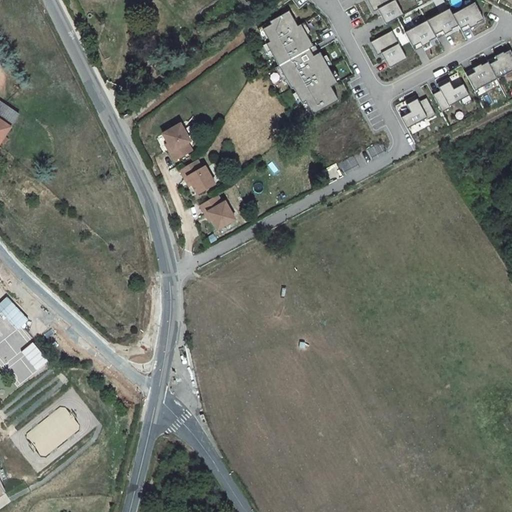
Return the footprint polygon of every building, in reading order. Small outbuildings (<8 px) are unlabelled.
[(386,24),(404,15),(395,0),(367,0),(374,12),(378,9),(386,24)] [(458,25),(460,28),(468,24),(470,28),(478,24),(477,22),(484,19),(475,2),(453,14),(458,25)] [(453,14),(450,8),(427,21),(435,34),(442,30),(444,34),(452,30),(452,28),(458,25),(453,14)] [(321,52),(320,53),(316,45),(315,46),(302,24),(299,26),(290,10),(271,21),(273,24),(264,29),(271,41),(268,43),(293,88),(294,87),(303,103),(307,101),(314,114),(340,100),(332,87),(339,83),(321,52)] [(271,41),(264,29),(273,24),(271,21),(259,28),(268,43),(271,41)] [(427,21),(405,32),(412,46),(420,42),(422,46),(430,42),(429,40),(436,37),(435,34),(427,21)] [(378,55),(382,53),(390,68),(408,59),(392,31),(371,42),(378,55)] [(497,60),(489,64),(497,79),(511,70),(511,52),(510,50),(504,53),(503,52),(495,56),(497,60)] [(475,72),(467,76),(475,91),(497,79),(489,64),(488,62),(481,65),(481,64),(473,68),(475,72)] [(433,94),(442,112),(450,107),(449,106),(470,95),(463,84),(454,89),(448,78),(437,84),(440,90),(433,94)] [(428,119),(436,115),(427,98),(419,102),(415,95),(404,101),(410,112),(401,117),(407,129),(427,118),(428,119)] [(0,118),(10,124),(17,111),(0,101),(0,118)] [(307,101),(303,103),(311,116),(314,114),(307,101)] [(0,118),(0,139),(10,124),(0,118)] [(187,128),(168,136),(173,146),(177,154),(174,155),(178,164),(196,155),(192,147),(195,146),(187,128)] [(200,166),(182,174),(186,182),(189,181),(193,189),(197,199),(216,190),(207,172),(204,173),(200,166)] [(221,202),(202,211),(206,219),(209,218),(213,226),(217,236),(236,227),(228,209),(224,210),(221,202)] [(34,342),(5,366),(20,384),(49,361),(34,342)]
